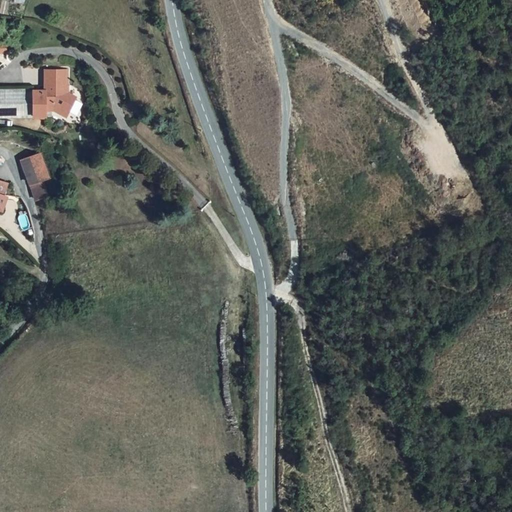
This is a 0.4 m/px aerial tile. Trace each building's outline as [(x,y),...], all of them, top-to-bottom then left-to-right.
[(45,117),(42,139),(58,140),(58,135),(68,134),(69,146),(85,143),(82,135),(78,136),(73,99),(56,101),(58,118),(45,117)] [(42,139),(45,117),(10,119),(11,140),(42,139)] [(0,219),(4,221),(8,210),(20,213),(23,204),(0,197),(0,189),(2,182),(0,181),(0,219)] [(35,194),(48,212),(58,206),(65,201),(52,183),(35,194)] [(66,219),(58,206),(48,212),(57,225),(66,219)] [(4,221),(3,225),(19,230),(23,217),(19,216),(20,213),(8,210),(4,221)]
